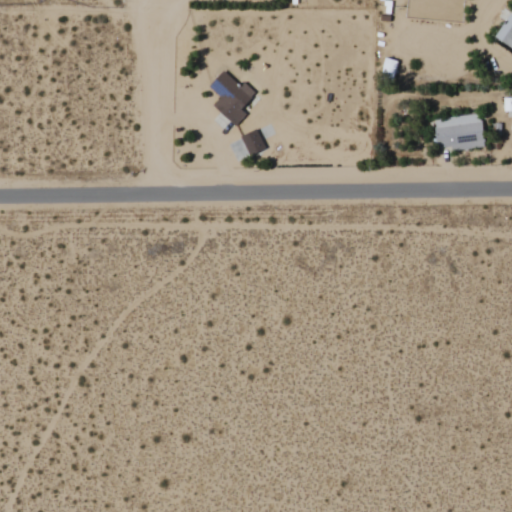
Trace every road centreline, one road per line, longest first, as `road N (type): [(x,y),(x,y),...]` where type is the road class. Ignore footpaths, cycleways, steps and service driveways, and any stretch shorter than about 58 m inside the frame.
road 1 (tertiary): [(511,188),(0,195)]
road 2 (residential): [(148,12),(153,195)]
